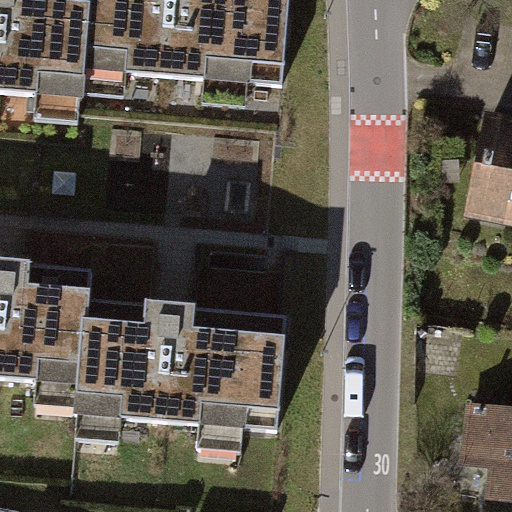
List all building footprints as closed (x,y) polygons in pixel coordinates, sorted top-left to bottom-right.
[(0,0),(0,138),(78,146),(83,93),(91,0),(0,0)] [(281,110),(290,0),(91,0),(83,93),(281,110)] [(511,141),(488,137),(477,204),(511,209),(511,141)] [(0,411),(80,419),(90,302),(93,271),(0,262),(0,411)] [(293,320),(90,302),(80,419),(78,435),(281,453),(293,320)] [(511,413),(474,412),(471,448),(499,450),(495,509),(511,509),(511,413)]
